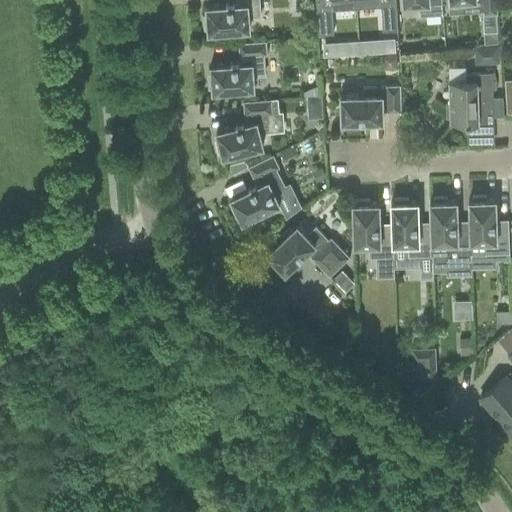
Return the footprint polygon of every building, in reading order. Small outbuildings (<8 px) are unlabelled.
[(208,28),(208,32),(249,28),(248,16),(260,15),(259,0),(235,0),(236,3),(206,5),(206,15),(203,15),(204,28),(208,28)] [(356,8),(355,0),(315,0),(318,34),(333,33),(332,9),(356,8)] [(355,0),(356,8),(380,6),(382,30),(397,29),(395,0),(355,0)] [(402,0),(403,4),(418,3),(419,15),(442,14),(441,0),(402,0)] [(483,14),(497,13),(496,0),(449,0),(453,0),(461,0),(463,11),(483,10),(483,14)] [(483,30),(484,44),(497,43),(496,29),(483,30)] [(394,37),(383,38),(383,51),(395,51),(394,37)] [(208,74),(209,87),(212,87),(212,91),(254,87),(253,75),(265,74),(263,54),(267,54),(266,39),(238,42),(239,56),(240,56),(241,62),(210,64),(211,74),(208,74)] [(358,40),(347,41),(348,54),(359,53),(358,40)] [(474,64),(499,63),(499,45),(474,46),(474,64)] [(397,69),(396,54),(382,54),(382,69),(397,69)] [(494,125),(492,72),(449,73),(450,123),(477,122),(477,125),(494,125)] [(400,84),(386,84),(386,86),(363,87),(363,94),(340,95),(341,121),(348,121),(348,124),(361,124),(361,121),(383,120),(382,110),(386,110),(387,111),(401,111),(400,84)] [(216,94),(217,102),(233,101),(232,92),(216,94)] [(272,112),(271,98),(243,100),(244,115),(245,114),(245,122),(216,130),(218,139),(215,140),(219,153),(222,152),(223,156),(263,145),(260,133),(269,131),(268,113),(272,112)] [(294,154),(290,146),(279,151),(284,160),(294,154)] [(258,184),(231,197),(235,205),(232,207),(238,219),(241,218),(242,221),(260,212),(261,214),(273,208),(272,206),(278,203),(285,218),(300,206),(289,182),(284,184),(276,168),(280,166),(273,153),(248,166),(254,179),(255,178),(258,184)] [(248,165),(245,159),(228,164),(231,174),(248,165)] [(496,226),(496,218),(495,198),(486,199),(486,195),(472,196),(472,199),(469,199),(469,227),(470,253),(471,253),(509,252),(508,218),(507,218),(508,226),(496,226)] [(457,227),(457,219),(456,200),(447,200),(447,196),(433,197),(433,200),(430,200),(431,228),(432,255),(446,254),(447,260),(471,259),(471,253),(470,253),(469,227),(457,227)] [(418,228),(418,221),(417,201),(408,201),(408,198),(394,198),(394,201),(391,202),(392,229),(392,243),(393,243),(407,243),(408,255),(432,255),(431,228),(418,228)] [(380,230),(379,222),(379,202),(369,202),(369,199),(356,199),(356,203),(352,203),(354,244),(369,244),(369,257),(394,256),(393,243),(392,243),(392,229),(380,230)] [(329,276),(350,256),(331,236),(328,239),(315,226),(307,234),(296,223),(290,229),(289,227),(279,237),(281,238),(267,252),(269,255),(267,257),(276,267),(278,265),(285,271),(307,250),(311,255),(310,256),(329,276)] [(351,284),(341,272),(334,278),(345,290),(351,284)] [(511,309),(496,310),(496,324),(511,323),(511,309)] [(473,338),(459,338),(460,358),(473,358),(473,338)] [(422,378),(435,377),(434,347),(412,348),(412,370),(422,378)] [(511,383),(505,375),(496,384),(480,397),(511,433),(511,383)]
